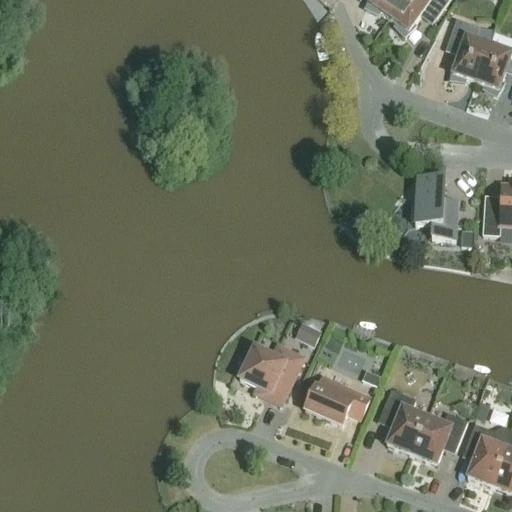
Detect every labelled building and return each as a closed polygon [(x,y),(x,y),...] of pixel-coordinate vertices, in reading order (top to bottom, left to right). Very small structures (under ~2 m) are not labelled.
[(380,19),(388,24),(405,0),(375,0),(374,2),(371,1),(365,15),(379,21),(380,19)] [(423,0),(405,0),(388,24),(396,30),(395,33),(405,43),(416,33),(414,31),(425,15),(437,24),(451,3),(447,0),(423,0)] [(475,89),(489,52),(475,47),(479,34),(456,25),(448,49),(461,54),(455,72),(453,72),(450,87),(465,89),(466,86),(475,89)] [(511,58),(511,60),(489,52),(475,89),(484,93),(483,96),(496,103),(504,90),(502,89),(508,71),(511,72),(511,58)] [(445,188),(418,187),(416,211),(412,211),(411,228),(415,228),(415,232),(432,233),(431,246),(455,247),(457,209),(443,208),(445,188)] [(511,233),(511,192),(502,192),(501,212),(484,211),(482,242),(500,243),(500,233),(511,233)] [(472,237),(462,237),(461,253),(472,253),(472,237)] [(320,335),(306,328),(299,344),(313,351),(320,335)] [(254,355),(252,359),(251,358),(249,357),(248,357),(246,357),(244,358),(243,359),(241,360),(241,361),(240,363),(240,364),(240,365),(240,366),(240,367),(240,368),(241,370),(243,371),(244,372),(246,373),(239,386),(283,407),(303,365),(282,355),(277,366),(254,355)] [(381,383),(366,376),(361,386),(376,393),(381,383)] [(370,405),(346,394),(320,383),(305,417),(342,433),(347,421),(360,427),(370,405)] [(411,462),(427,424),(411,418),(415,407),(391,397),(380,425),(395,431),(386,452),(411,462)] [(427,424),(411,462),(436,472),(444,451),(456,456),(467,428),(447,420),(442,431),(427,424)] [(467,484),(492,494),(511,441),(511,436),(503,434),(495,439),(474,431),(464,459),(475,463),(467,484)] [(511,441),(492,494),(511,501),(511,441)]
